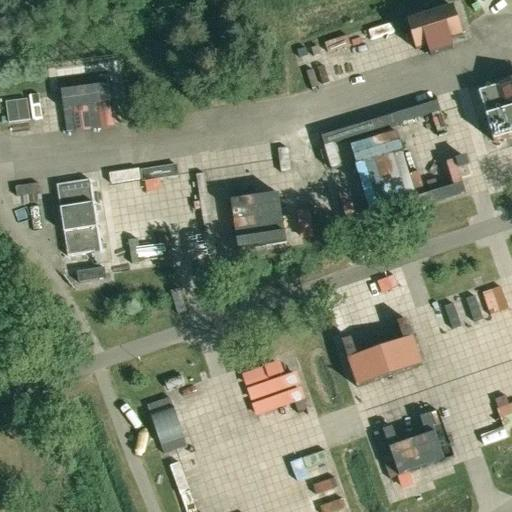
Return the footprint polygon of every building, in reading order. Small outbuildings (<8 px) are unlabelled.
[(402,23),(410,52),(416,50),(420,63),(443,55),(440,43),(459,37),(449,8),(402,23)] [(389,24),(366,32),(369,41),(392,34),(389,24)] [(327,56),(314,60),(322,85),(334,82),(327,56)] [(306,77),(297,79),(300,93),(309,90),(306,77)] [(295,80),(285,82),(289,96),(298,93),(295,80)] [(96,129),(105,128),(100,106),(111,104),(107,82),(61,90),(64,112),(72,111),(76,132),(87,131),(83,109),(93,108),(96,129)] [(511,82),(478,93),(493,143),(511,137),(511,82)] [(32,99),(9,102),(10,111),(33,109),(32,99)] [(440,102),(315,140),(318,151),(326,177),(336,174),(328,149),(434,118),(440,135),(450,132),(440,102)] [(393,135),(337,152),(354,208),(391,196),(410,191),(403,167),(393,135)] [(272,146),(259,148),(262,162),(274,160),(272,146)] [(342,193),(333,196),(342,224),(467,186),(463,175),(456,150),(447,153),(454,177),(430,184),(420,188),(410,191),(400,194),(391,196),(354,208),(347,210),(342,193)] [(413,164),(403,167),(410,191),(420,188),(417,178),(413,164)] [(175,167),(139,173),(141,185),(177,179),(175,167)] [(427,176),(417,178),(420,188),(430,184),(427,176)] [(91,181),(56,186),(67,257),(102,252),(91,181)] [(234,254),(280,245),(272,196),(227,204),(234,254)] [(161,262),(171,262),(166,228),(156,229),(161,262)] [(104,269),(77,273),(78,283),(106,279),(104,269)] [(494,284),(484,287),(491,310),(502,306),(494,284)] [(473,291),(463,294),(470,317),(481,313),(473,291)] [(341,318),(330,321),(334,336),(345,333),(341,318)] [(350,340),(339,344),(355,392),(423,368),(407,320),(390,326),(397,345),(356,359),(350,340)] [(278,363),(239,377),(243,387),(283,372),(278,363)] [(284,378),(244,392),(249,404),(280,393),(283,400),(291,397),(284,378)] [(161,384),(143,390),(147,401),(164,395),(161,384)] [(390,425),(372,431),(390,482),(452,459),(435,410),(413,418),(419,436),(397,444),(390,425)] [(511,410),(499,415),(504,428),(511,424),(511,410)] [(171,418),(160,422),(167,442),(178,438),(171,418)] [(500,423),(476,431),(481,444),(505,436),(500,423)] [(180,464),(166,468),(177,500),(191,496),(180,464)] [(345,511),(337,488),(322,494),(329,511),(345,511)] [(322,511),(316,494),(300,500),(304,511),(322,511)] [(196,511),(191,496),(177,500),(181,511),(196,511)]
